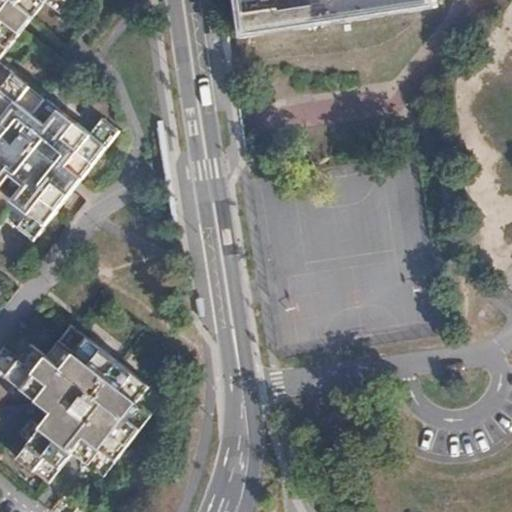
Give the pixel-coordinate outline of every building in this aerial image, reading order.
[(0,0),(0,60),(22,33),(10,24),(22,9),(34,19),(44,4),(60,15),(70,0),(0,0)] [(431,0),(243,0),(248,30),(432,3),(431,0)] [(10,24),(22,33),(34,19),(22,9),(10,24)] [(212,42),(220,41),(217,21),(209,22),(212,42)] [(90,135),(0,63),(0,190),(29,214),(18,229),(34,241),(71,194),(59,184),(70,171),(82,180),(118,133),(102,120),(90,135)] [(71,194),(82,180),(70,171),(59,184),(71,194)] [(199,318),(208,317),(205,296),(197,297),(199,318)] [(4,348),(0,354),(0,371),(39,402),(50,388),(65,399),(53,413),(18,459),(49,483),(73,452),(104,476),(164,398),(72,327),(47,358),(32,346),(20,361),(4,348)] [(50,388),(39,402),(53,413),(65,399),(50,388)]
